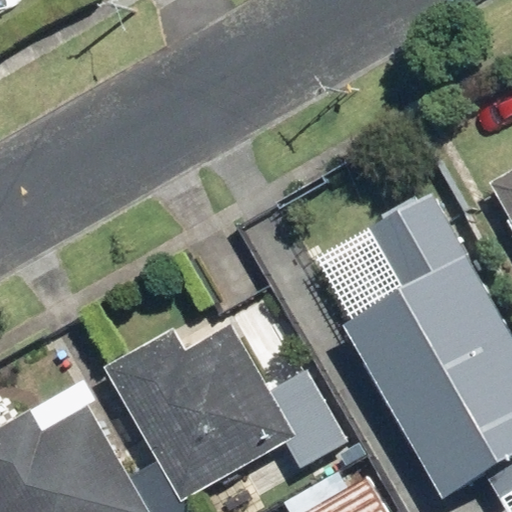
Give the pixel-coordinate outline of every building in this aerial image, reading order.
[(511,176),(501,183),(511,201),(511,176)] [(511,469),(511,316),(442,196),(381,231),(416,292),(354,327),(455,502),(511,469)] [(181,332),(112,371),(165,463),(190,507),(202,500),(295,447),(306,441),(283,400),(240,325),(193,352),(181,332)] [(352,445),(316,381),(283,400),(306,441),(295,447),(308,470),(352,445)] [(40,413),(0,435),(0,502),(5,511),(158,511),(139,478),(98,407),(52,433),(40,413)] [(208,511),(202,500),(190,507),(165,463),(139,478),(158,511),(208,511)]
